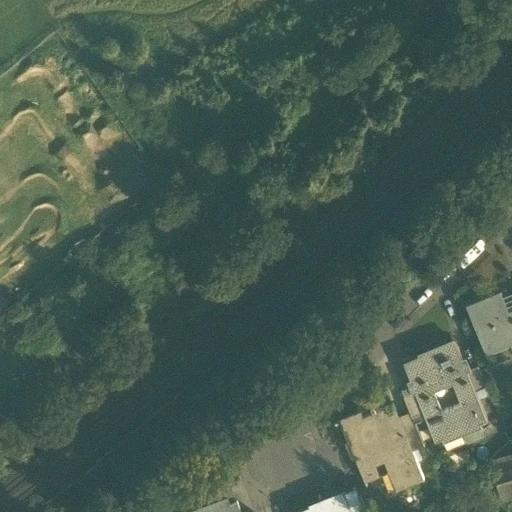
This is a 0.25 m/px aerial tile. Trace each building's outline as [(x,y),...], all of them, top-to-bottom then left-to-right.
[(511,341),(511,343),(511,306),(508,308),(500,289),(466,303),(483,345),(508,335),(511,341)] [(485,351),(511,341),(508,335),(483,345),(485,351)] [(455,338),(429,349),(443,384),(453,380),(460,399),(451,402),(461,427),(480,419),(487,416),(475,387),(466,367),(455,338)] [(435,437),(461,427),(451,402),(442,406),(434,388),(443,384),(429,349),(403,360),(415,388),(423,408),(435,437)] [(466,367),(475,387),(486,382),(478,362),(466,367)] [(403,393),(409,408),(398,413),(412,446),(424,441),(412,413),(423,408),(415,388),(403,393)] [(388,467),(396,486),(424,474),(412,446),(398,413),(397,413),(398,416),(392,418),(391,416),(385,401),(362,411),(362,409),(340,418),(341,420),(343,425),(348,437),(352,436),(354,440),(350,442),(360,467),(384,457),(388,467)] [(480,419),(461,427),(466,439),(485,431),(480,419)] [(501,499),(511,495),(511,454),(490,461),(501,499)] [(364,477),(388,467),(384,457),(360,467),(364,477)] [(228,474),(206,486),(211,500),(227,493),(234,491),(228,474)] [(343,489),(352,510),(363,505),(354,484),(343,489)] [(352,511),(352,510),(343,489),(334,493),(333,491),(322,495),(321,494),(309,499),(310,503),(293,510),(293,511),(352,511)] [(254,511),(254,509),(247,511),(240,511),(238,505),(240,505),(237,497),(230,500),(227,493),(211,500),(186,509),(186,511),(254,511)]
